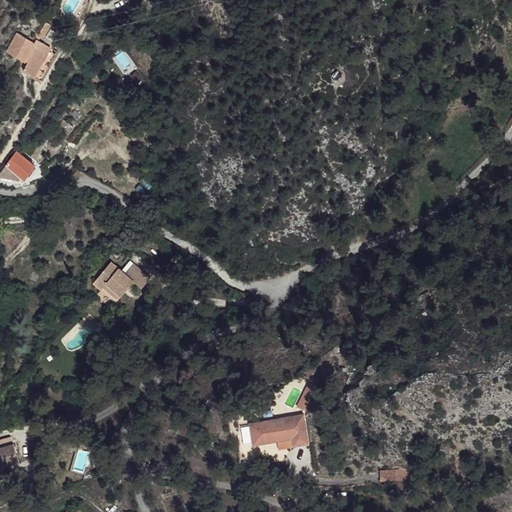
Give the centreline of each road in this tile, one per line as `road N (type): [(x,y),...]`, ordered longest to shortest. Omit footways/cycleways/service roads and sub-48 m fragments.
road 1 (unclassified): [(151,511),(130,465),(126,426),(199,345),(273,320),(282,280)]
road 2 (residential): [(0,190),(92,180),(236,285),(282,280)]
road 3 (residential): [(282,280),(413,227),(452,199),(511,134)]
